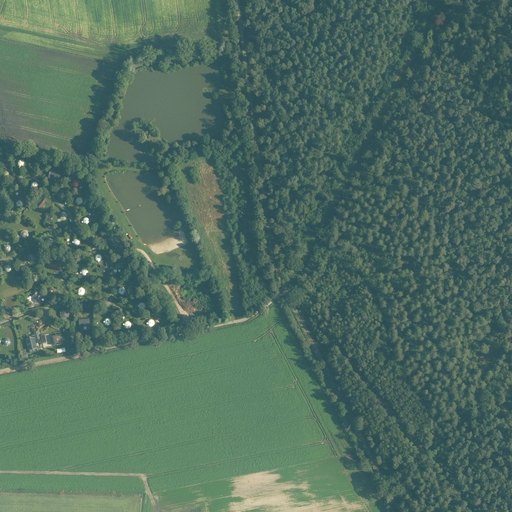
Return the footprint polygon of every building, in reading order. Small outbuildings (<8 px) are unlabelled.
[(19,168),(21,168),(22,168),(22,167),(23,167),(24,166),(24,165),(25,164),(25,163),(25,162),(24,161),(23,160),(22,159),(21,159),(20,159),(19,160),(18,160),(17,161),(17,162),(17,163),(16,164),(17,165),(17,166),(18,167),(19,167),(19,168)] [(50,175),(49,178),(54,180),(55,179),(58,180),(60,173),(51,171),(50,174),(49,174),(49,175),(50,175)] [(48,202),(42,197),(35,206),(41,210),(48,202)] [(112,235),(107,239),(113,250),(119,247),(112,235)] [(50,261),(47,266),(58,272),(61,267),(50,261)] [(29,304),(28,306),(30,308),(32,308),(33,306),(33,304),(34,303),(34,304),(38,304),(40,301),(40,298),(42,298),(43,297),(43,296),(41,293),(39,293),(38,294),(38,295),(34,295),(32,297),(32,301),(29,304)] [(69,312),(66,310),(63,310),(60,312),(60,316),(63,318),(66,318),(69,316),(69,312)] [(34,339),(27,340),(29,350),(36,348),(34,341),(35,341),(36,341),(40,340),(38,332),(34,333),(36,338),(35,338),(34,338),(34,339)] [(60,335),(52,337),(54,345),(62,343),(60,335)]
